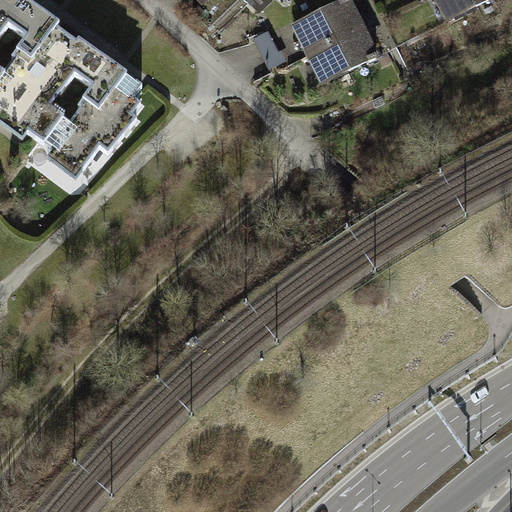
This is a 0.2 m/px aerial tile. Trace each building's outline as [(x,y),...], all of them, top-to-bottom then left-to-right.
[(0,0),(0,101),(17,78),(9,72),(0,65),(0,37),(12,21),(30,35),(21,47),(35,57),(44,44),(59,25),(62,20),(57,16),(34,0),(0,0)] [(305,55),(364,27),(350,0),(344,0),(291,26),(305,55)] [(491,0),(433,0),(446,24),(491,0)] [(0,101),(0,118),(26,138),(32,130),(54,146),(64,153),(83,128),(74,121),(53,106),(77,72),(95,85),(87,96),(104,109),(130,72),(123,67),(82,37),(79,40),(59,25),(44,44),(35,57),(21,47),(15,55),(19,58),(9,72),(17,78),(0,101)] [(364,27),(305,55),(319,84),(378,56),(364,27)] [(271,31),(255,40),(270,69),(286,61),(271,31)] [(64,153),(54,146),(47,156),(79,179),(102,147),(111,154),(139,116),(134,112),(144,100),(136,95),(145,83),(130,72),(104,109),(87,96),(81,105),(84,107),(74,121),(83,128),(64,153)]
